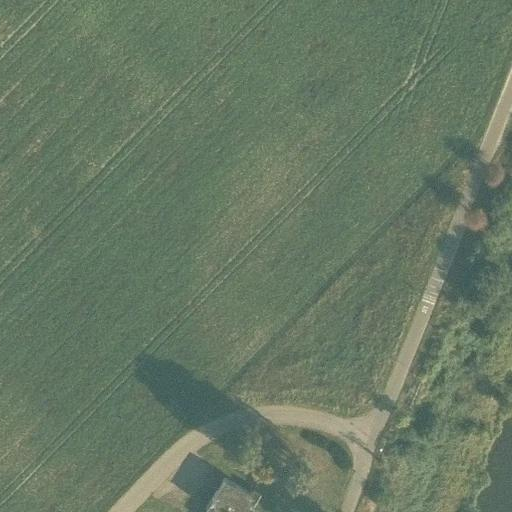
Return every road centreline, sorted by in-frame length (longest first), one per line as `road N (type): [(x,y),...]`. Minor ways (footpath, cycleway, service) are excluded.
road 1 (unclassified): [(370,440),(511,79)]
road 2 (residential): [(121,511),(213,423),(254,414),(305,417),(370,440)]
